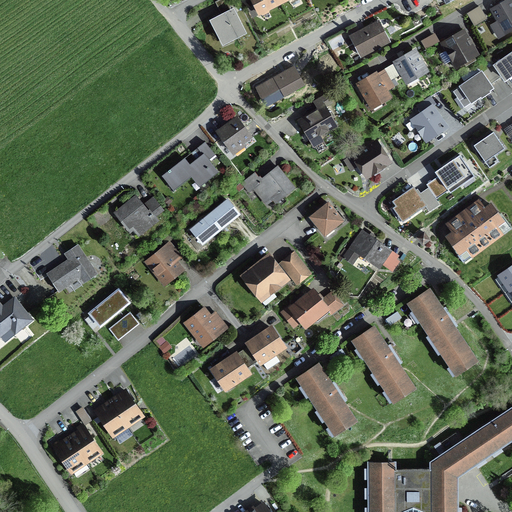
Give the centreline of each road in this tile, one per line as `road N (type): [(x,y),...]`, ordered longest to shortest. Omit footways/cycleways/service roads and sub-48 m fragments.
road 1 (residential): [(325,188),(19,433)]
road 2 (residential): [(0,273),(230,88)]
road 3 (residential): [(511,100),(356,208)]
road 4 (residential): [(230,88),(387,0)]
